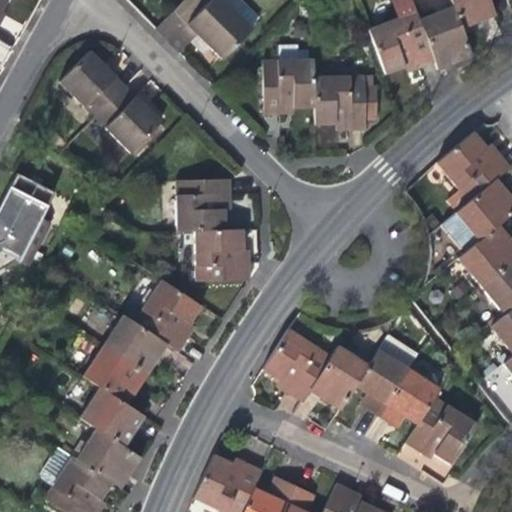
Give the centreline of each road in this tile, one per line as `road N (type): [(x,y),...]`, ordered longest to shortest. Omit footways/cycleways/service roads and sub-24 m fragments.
road 1 (residential): [(322,231),(93,0)]
road 2 (residential): [(322,231),(214,393),(161,511)]
road 3 (residential): [(511,52),(445,96),(380,156),(322,231)]
